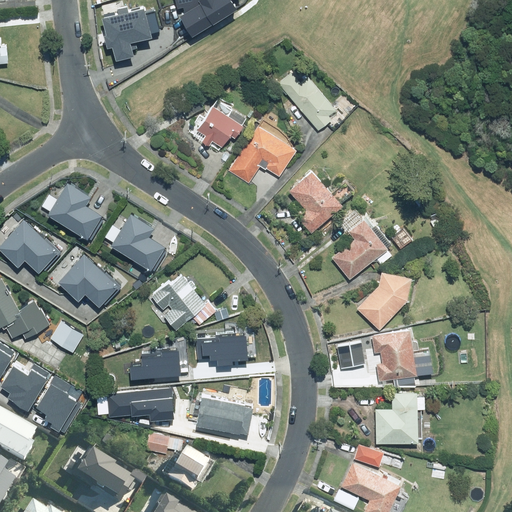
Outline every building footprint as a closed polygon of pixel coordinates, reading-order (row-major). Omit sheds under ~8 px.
[(153,29),(145,0),(129,5),(128,2),(119,4),(119,7),(103,12),(108,28),(105,29),(108,41),(114,40),(117,53),(135,48),(134,44),(139,43),(136,34),(153,29)] [(181,10),(194,29),(238,0),(237,0),(178,0),(179,3),(185,1),(186,7),(181,10)] [(4,29),(0,29),(0,59),(12,58),(10,41),(5,42),(4,29)] [(305,61),(282,80),(320,126),(335,114),(333,111),(341,104),(305,61)] [(181,107),(189,116),(207,102),(200,92),(181,107)] [(226,142),(234,129),(239,132),(250,114),(221,96),(201,126),(226,142)] [(302,144),(262,119),(231,168),(251,180),(264,160),(284,172),(302,144)] [(310,205),(302,212),(314,227),(348,199),(317,163),(292,184),(310,205)] [(89,232),(103,208),(87,198),(92,189),(68,175),(49,207),(89,232)] [(446,205),(429,215),(439,230),(455,221),(446,205)] [(155,221),(132,206),(112,239),(152,263),(166,239),(150,229),(155,221)] [(354,274),(393,241),(369,212),(353,226),(359,233),(336,252),(354,274)] [(27,252),(41,265),(60,245),(26,213),(0,239),(0,240),(20,259),(27,252)] [(119,279),(86,247),(60,274),(80,293),(87,286),(101,299),(119,279)] [(360,304),(382,325),(412,295),(416,271),(385,266),(383,279),(360,304)] [(186,269),(166,285),(164,283),(154,290),(166,304),(172,299),(175,304),(167,310),(179,325),(192,315),(190,313),(209,298),(186,269)] [(29,333),(52,319),(38,295),(22,304),(5,274),(0,276),(0,320),(1,322),(8,318),(16,333),(26,327),(29,333)] [(63,319),(52,335),(75,350),(85,334),(63,319)] [(421,369),(414,325),(374,331),(381,375),(421,369)] [(249,350),(247,327),(220,329),(220,334),(203,335),(204,347),(211,347),(211,352),(218,352),(219,357),(232,357),(232,351),(249,350)] [(0,337),(0,370),(15,346),(0,337)] [(182,368),(180,342),(163,344),(163,348),(143,350),(144,358),(132,359),(133,371),(182,368)] [(30,367),(15,358),(2,379),(12,385),(9,390),(29,402),(50,367),(35,358),(30,367)] [(73,380),(56,370),(38,399),(48,405),(45,410),(53,414),(52,417),(66,427),(83,399),(78,397),(79,395),(68,388),(73,380)] [(175,411),(173,383),(109,388),(111,410),(151,407),(151,413),(175,411)] [(395,387),(396,403),(379,404),(380,438),(423,436),(421,386),(395,387)] [(249,426),(254,401),(246,400),(246,398),(203,389),(197,418),(249,426)] [(0,450),(23,465),(42,435),(0,406),(0,450)] [(170,449),(186,449),(186,434),(148,433),(148,448),(170,449)] [(360,440),(356,455),(383,464),(387,449),(360,440)] [(216,463),(191,446),(170,476),(195,493),(216,463)] [(120,463),(93,448),(78,475),(105,490),(108,486),(127,497),(138,478),(118,467),(120,463)] [(0,509),(20,479),(6,470),(10,464),(0,457),(0,509)] [(345,481),(374,495),(369,506),(380,511),(389,511),(404,480),(356,458),(345,481)] [(362,494),(342,485),(337,497),(357,506),(362,494)] [(198,511),(167,493),(155,511),(198,511)] [(62,511),(52,506),(50,509),(34,499),(26,511),(62,511)]
